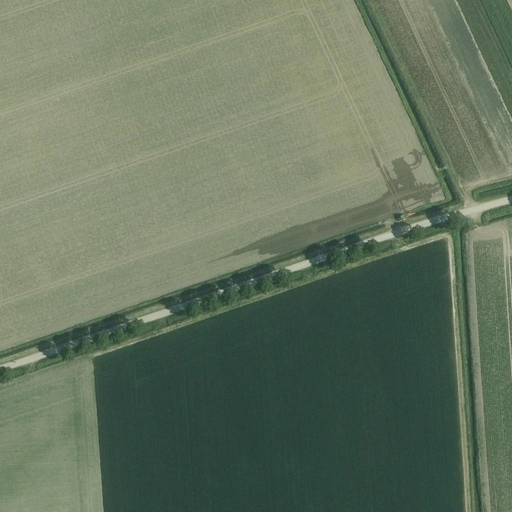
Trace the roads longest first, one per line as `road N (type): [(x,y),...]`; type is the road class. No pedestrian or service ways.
road 1 (unclassified): [(0,370),(402,230),(511,200)]
road 2 (track): [(472,209),(367,0)]
